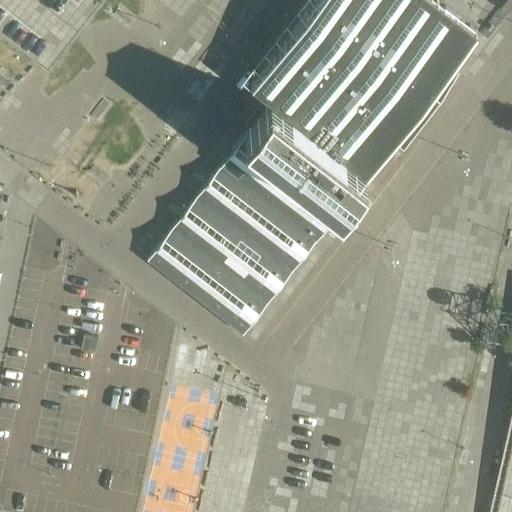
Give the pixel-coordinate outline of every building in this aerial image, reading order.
[(315,0),(250,83),(270,99),(366,173),(476,31),(436,0),(315,0)] [(366,173),(270,99),(245,132),(340,206),(366,173)] [(243,332),(340,206),(245,132),(147,258),(243,332)] [(94,350),(97,336),(84,333),(81,348),(94,350)] [(511,511),(511,451),(498,511),(511,511)]
